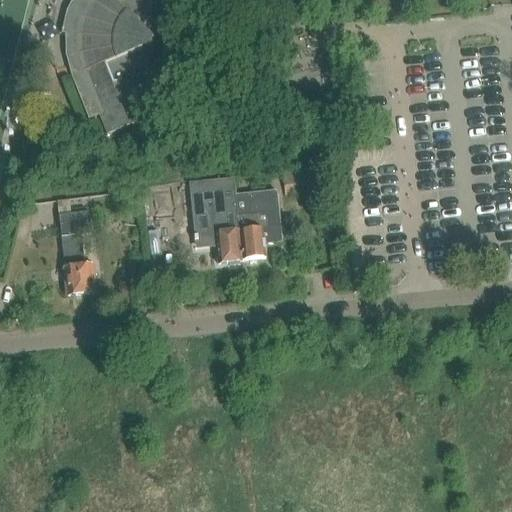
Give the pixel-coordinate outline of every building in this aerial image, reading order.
[(73,0),(67,13),(62,35),(66,36),(67,56),(72,77),(81,98),(89,120),(99,116),(107,136),(145,121),(126,74),(149,64),(153,48),(155,48),(157,47),(158,45),(158,43),(157,42),(155,41),(155,40),(159,25),(142,6),(148,0),(73,0)] [(285,195),(305,193),(304,184),(297,185),(296,172),(283,174),(285,195)] [(233,181),(189,185),(192,216),(210,214),(212,236),(211,236),(212,238),(215,237),(216,249),(218,266),(228,264),(229,267),(240,266),(240,263),(242,263),(237,218),(238,218),(233,181)] [(84,267),(81,237),(92,236),(89,214),(59,217),(68,297),(95,294),(93,278),(97,276),(96,267),(92,266),(84,267)] [(282,244),(279,214),(238,218),(237,218),(242,263),(266,260),(264,246),(282,244)]
